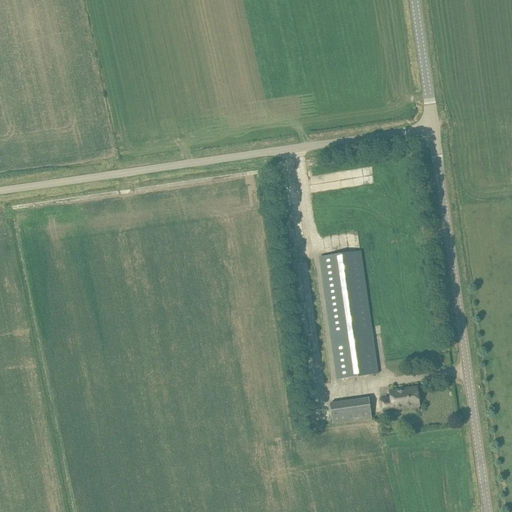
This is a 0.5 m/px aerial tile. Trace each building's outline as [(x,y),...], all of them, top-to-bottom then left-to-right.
[(371,168),(358,170),(360,183),(372,182),(371,168)] [(347,180),(358,178),(357,170),(346,172),(347,180)] [(350,249),(358,249),(358,238),(349,238),(350,249)] [(378,374),(360,251),(320,257),(337,379),(378,374)] [(418,406),(416,388),(390,392),(391,398),(380,400),(382,412),(393,410),(393,409),(418,406)] [(371,419),(368,399),(329,405),(332,425),(371,419)]
